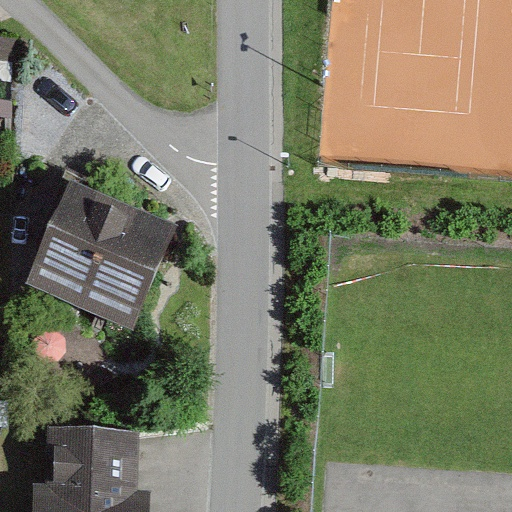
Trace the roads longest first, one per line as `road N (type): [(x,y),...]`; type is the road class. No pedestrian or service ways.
road 1 (tertiary): [(237,511),(248,171)]
road 2 (unclassified): [(248,171),(178,153),(20,0)]
road 3 (tertiary): [(248,171),(248,0)]
